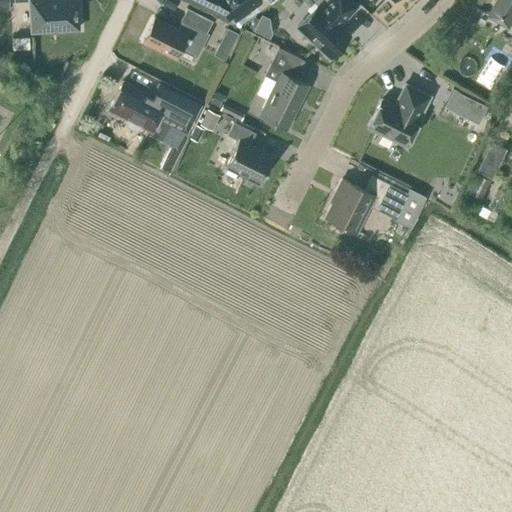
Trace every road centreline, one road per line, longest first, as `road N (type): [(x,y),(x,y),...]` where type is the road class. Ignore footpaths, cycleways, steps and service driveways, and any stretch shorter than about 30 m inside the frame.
road 1 (residential): [(285,206),(350,79),(443,0)]
road 2 (residential): [(57,135),(126,0)]
road 3 (track): [(57,135),(0,249)]
